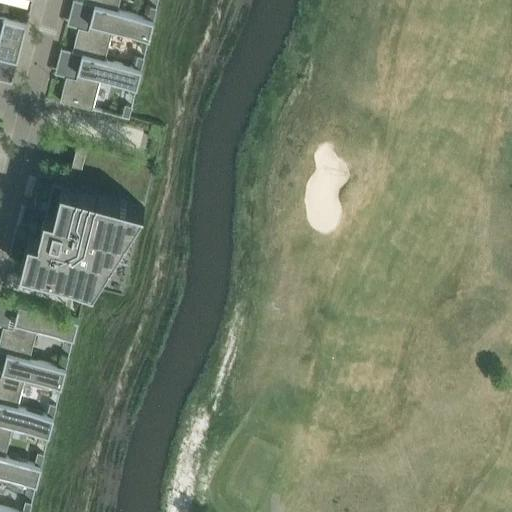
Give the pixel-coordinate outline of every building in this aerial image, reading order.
[(85,0),(85,2),(94,4),(95,3),(118,9),(118,8),(119,0),(85,0)] [(155,18),(154,17),(147,16),(118,8),(118,9),(95,3),(94,4),(88,28),(79,26),(72,50),(82,53),(82,52),(105,58),(105,57),(113,27),(150,36),(155,18)] [(150,4),(147,16),(154,17),(157,6),(150,4)] [(27,22),(0,15),(0,54),(18,59),(27,22)] [(142,66),(135,64),(105,57),(105,58),(82,52),(82,53),(76,77),(66,75),(60,99),(93,107),(101,76),(137,85),(142,66)] [(138,53),(135,64),(142,66),(145,55),(138,53)] [(125,104),(122,115),(129,117),(132,106),(125,104)] [(29,234),(21,267),(31,269),(73,280),(80,282),(86,283),(87,283),(95,285),(123,292),(144,206),(145,205),(156,161),(155,161),(139,157),(86,143),(75,187),(67,185),(62,184),(57,205),(55,213),(45,211),(40,233),(39,237),(29,234)] [(74,336),(79,317),(19,302),(13,327),(3,325),(0,337),(0,350),(7,352),(7,351),(30,357),(30,356),(37,326),(74,336)] [(67,365),(66,365),(59,364),(30,356),(30,357),(7,351),(7,352),(1,376),(0,375),(0,401),(18,406),(18,405),(25,375),(62,384),(67,365)] [(62,352),(59,364),(66,365),(69,354),(62,352)] [(54,414),(47,412),(18,405),(18,406),(0,401),(0,453),(5,455),(5,454),(13,424),(50,433),(54,414)] [(50,401),(47,412),(54,414),(57,403),(50,401)] [(38,450),(35,461),(42,463),(45,452),(38,450)] [(42,463),(35,461),(5,454),(5,455),(0,453),(0,475),(1,473),(37,482),(42,463)] [(25,499),(22,510),(29,511),(32,501),(25,499)]
